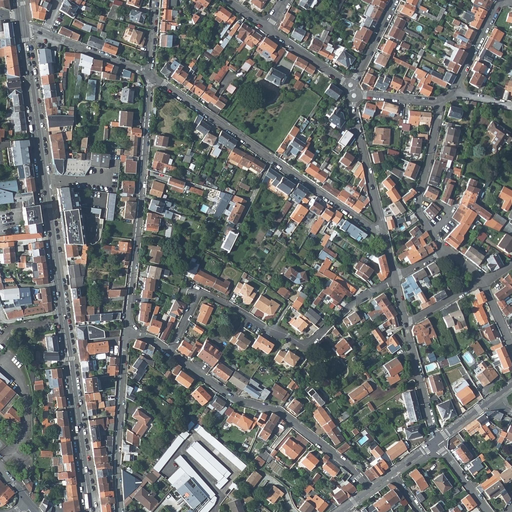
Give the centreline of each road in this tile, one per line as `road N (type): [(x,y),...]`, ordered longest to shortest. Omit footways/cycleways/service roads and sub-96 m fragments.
road 1 (secondary): [(22,26),(90,511)]
road 2 (residential): [(168,351),(198,290),(305,346),(353,301),(394,278)]
road 3 (residential): [(383,230),(150,76)]
road 4 (residential): [(125,331),(150,76)]
road 5 (residential): [(369,490),(277,410),(236,399),(168,351)]
road 6 (residential): [(119,511),(125,331)]
road 7 (residential): [(354,95),(383,230)]
road 8 (residential): [(430,230),(417,203),(438,102)]
road 9 (residential): [(405,323),(435,441)]
